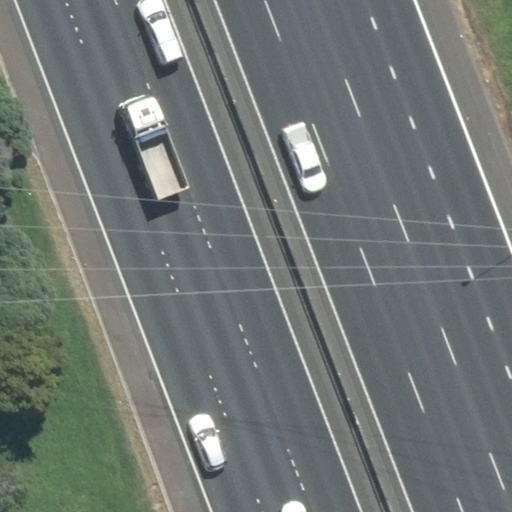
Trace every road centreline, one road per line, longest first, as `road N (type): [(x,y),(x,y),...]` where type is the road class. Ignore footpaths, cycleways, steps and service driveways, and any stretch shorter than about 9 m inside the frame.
road 1 (motorway): [(308,511),(111,0)]
road 2 (motorway): [(263,0),(405,368)]
road 3 (motorway): [(405,368),(508,511)]
road 4 (motorway): [(405,368),(463,511)]
